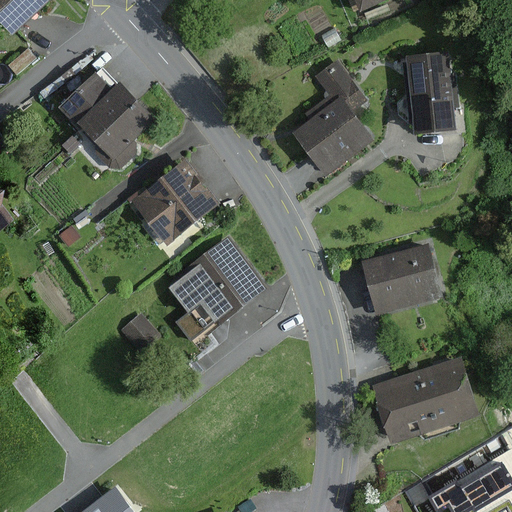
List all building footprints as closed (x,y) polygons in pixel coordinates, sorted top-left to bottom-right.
[(0,0),(0,23),(13,37),(51,1),(50,0),(0,0)] [(353,0),(359,13),(389,0),(353,0)] [(334,28),(321,36),(329,48),(342,40),(334,28)] [(37,59),(28,48),(5,68),(14,78),(37,59)] [(448,52),(406,57),(407,63),(403,63),(410,124),(414,124),(415,135),(457,131),(455,109),(460,109),(457,74),(451,74),(448,52)] [(315,77),(329,95),(302,115),(308,123),(293,134),(317,165),(326,177),(375,140),(354,112),(368,101),(337,60),(315,77)] [(159,120),(123,81),(119,84),(103,67),(59,109),(96,147),(94,155),(109,170),(120,171),(137,155),(137,141),(159,120)] [(81,146),(73,136),(62,146),(71,155),(81,146)] [(199,175),(187,159),(132,200),(141,212),(137,216),(159,245),(163,241),(167,246),(222,204),(209,187),(206,189),(197,177),(199,175)] [(0,228),(10,220),(0,207),(0,228)] [(270,290),(229,235),(184,269),(188,274),(170,288),(189,314),(177,322),(191,341),(204,332),(208,336),(270,290)] [(444,298),(429,245),(362,263),(377,316),(444,298)] [(161,337),(141,313),(122,330),(141,354),(161,337)] [(481,416),(461,358),(372,387),(391,446),(481,416)] [(511,511),(511,429),(405,492),(416,511),(511,511)] [(139,511),(115,483),(80,511),(139,511)] [(194,502),(180,511),(201,511),(202,511),(194,502)]
